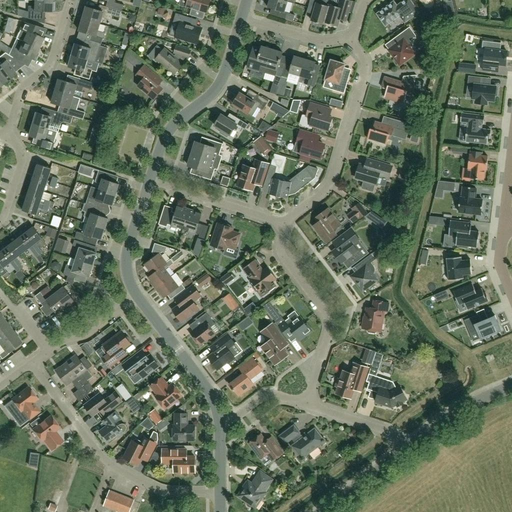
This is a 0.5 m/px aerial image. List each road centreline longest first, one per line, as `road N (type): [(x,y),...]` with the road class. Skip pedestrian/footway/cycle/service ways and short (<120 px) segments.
road 1 (residential): [(219,492),(167,494),(124,474),(31,362)]
road 2 (residential): [(286,226),(332,181),(365,70),(354,39)]
road 3 (residential): [(306,406),(328,324),(283,256),(286,226)]
road 4 (residential): [(150,181),(168,133),(223,80),(240,21)]
road 5 (residential): [(6,138),(19,94),(51,62),(70,0)]
road 6 (residential): [(219,420),(210,393),(138,298)]
road 7 (residential): [(286,226),(150,181)]
road 8 (unclassified): [(404,449),(453,412),(511,383)]
road 9 (residential): [(138,298),(127,257),(150,181)]
